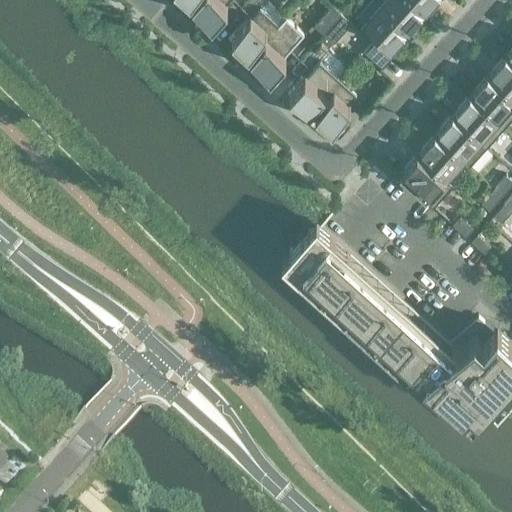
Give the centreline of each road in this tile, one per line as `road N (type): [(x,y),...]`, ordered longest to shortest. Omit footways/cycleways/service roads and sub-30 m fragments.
road 1 (residential): [(144,0),(338,167)]
road 2 (residential): [(511,313),(338,167)]
road 3 (residential): [(338,167),(488,0)]
road 4 (residential): [(146,370),(22,511)]
road 5 (tertiary): [(164,350),(98,296),(40,271)]
road 6 (tertiary): [(40,271),(146,370)]
road 7 (tertiary): [(247,458),(234,425),(164,350)]
road 8 (tertiary): [(146,370),(247,458)]
